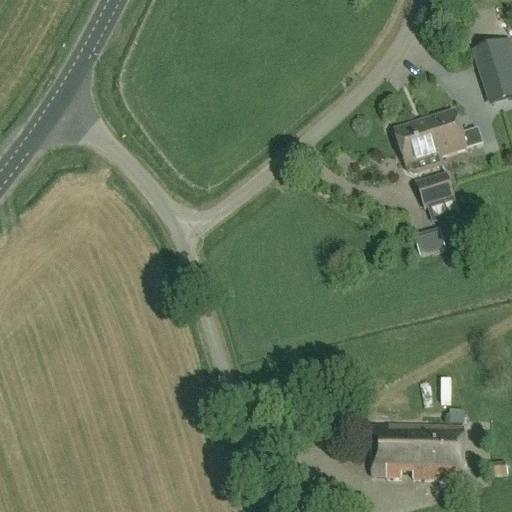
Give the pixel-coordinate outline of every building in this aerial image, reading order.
[(511,55),(508,44),(472,56),(494,117),(511,110),(511,55)] [(440,161),(442,160),(466,152),(467,153),(484,147),(479,131),(461,137),(454,114),(428,123),(440,161)] [(444,170),(442,160),(440,161),(428,123),(394,133),(408,177),(414,180),(444,170)] [(459,219),(450,187),(448,187),(445,178),(417,186),(430,227),(459,219)] [(443,227),(420,232),(424,255),(448,250),(443,227)] [(429,450),(430,429),(389,428),(389,430),(371,430),(372,480),(386,480),(386,482),(401,482),(401,476),(413,476),(413,482),(463,484),(464,446),(442,446),(442,452),(438,452),(438,450),(429,450)] [(442,446),(464,446),(465,430),(430,429),(429,450),(438,450),(438,452),(442,452),(442,446)] [(491,480),(508,479),(507,466),(489,467),(491,480)] [(364,511),(365,498),(295,496),(294,511),(364,511)]
